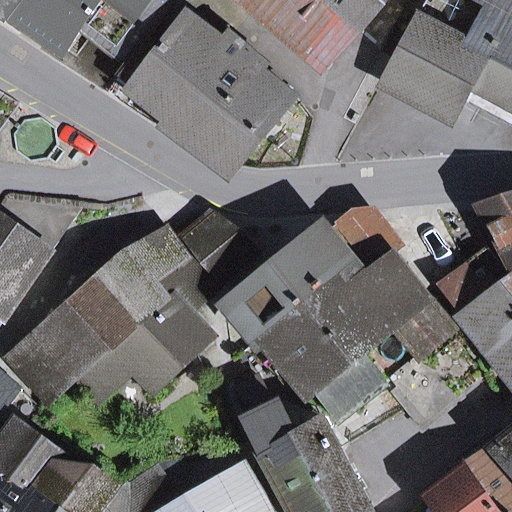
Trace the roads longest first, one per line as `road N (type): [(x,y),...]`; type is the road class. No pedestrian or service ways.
road 1 (tertiary): [(174,163),(255,196),(511,173)]
road 2 (tertiary): [(0,56),(174,163)]
road 3 (residential): [(0,184),(103,190),(174,163)]
road 4 (residential): [(511,414),(422,480),(395,511)]
